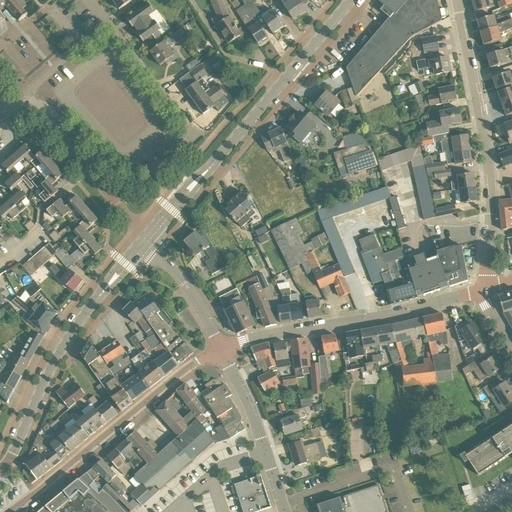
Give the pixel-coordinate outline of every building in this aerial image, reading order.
[(0,0),(0,23),(5,19),(0,13),(0,11),(6,7),(19,22),(26,15),(27,15),(22,9),(26,6),(26,5),(25,5),(20,0),(0,0)] [(110,0),(114,5),(115,5),(119,10),(131,1),(129,0),(110,0)] [(222,33),(229,43),(229,44),(244,34),(240,29),(238,31),(229,18),(230,17),(222,0),(209,0),(216,17),(211,20),(215,27),(220,35),(222,33)] [(253,4),(250,0),(244,0),(243,1),(245,5),(241,8),(236,0),(231,4),(241,18),(241,19),(248,30),(257,44),(268,38),(258,23),(254,26),(252,23),(254,21),(255,18),(260,15),(253,4)] [(284,0),(281,2),(293,20),(307,12),(298,0),(284,0)] [(408,0),(396,16),(393,14),(391,17),(347,69),(353,88),(357,97),(412,38),(441,22),(441,21),(436,0),(408,0)] [(408,0),(378,0),(377,1),(385,7),(382,9),(391,17),(393,14),(396,16),(408,0)] [(471,0),(475,12),(491,8),(490,3),(500,1),(499,0),(471,0)] [(511,1),(511,0),(505,0),(498,3),(500,9),(511,3),(511,1)] [(152,36),(155,39),(161,34),(148,16),(154,12),(148,4),(126,20),(132,28),(134,27),(138,33),(137,34),(143,42),(152,36)] [(273,34),(283,27),(277,20),(278,19),(273,11),(262,19),(273,34)] [(495,19),(494,16),(478,21),(478,23),(478,24),(478,26),(479,27),(481,32),(498,28),(497,26),(510,21),(511,20),(510,14),(495,19)] [(484,46),(502,41),(500,35),(511,29),(511,25),(510,21),(497,26),(498,28),(481,32),(484,46)] [(160,66),(165,62),(169,59),(172,62),(180,58),(177,51),(172,53),(169,49),(180,42),(178,39),(174,34),(164,42),(150,52),(160,66)] [(422,40),(424,53),(438,51),(436,37),(422,40)] [(501,45),(491,47),(493,54),(503,51),(501,45)] [(511,48),(504,51),(503,51),(493,54),(487,56),(489,62),(489,63),(489,65),(490,66),(490,69),(508,64),(506,57),(511,55),(511,57),(511,48)] [(433,68),(434,76),(451,73),(451,70),(452,70),(451,65),(450,65),(448,58),(434,61),(434,58),(416,62),(417,71),(433,68)] [(186,67),(190,72),(200,65),(196,59),(186,67)] [(190,72),(194,78),(204,70),(200,65),(190,72)] [(511,77),(511,73),(493,79),(497,90),(511,85),(511,77)] [(203,115),(215,106),(219,112),(229,102),(216,85),(210,90),(202,79),(185,91),(203,115)] [(413,96),(425,91),(421,81),(414,84),(415,85),(410,88),(413,96)] [(448,101),(457,100),(454,87),(438,89),(439,96),(424,99),(426,107),(441,104),(441,105),(449,103),(448,101)] [(359,103),(357,97),(353,88),(347,90),(353,105),(359,103)] [(511,88),(498,93),(502,105),(511,100),(511,88)] [(353,105),(347,90),(340,93),(346,110),(353,107),(353,105)] [(340,104),(327,93),(316,106),(329,117),(340,104)] [(424,105),(420,95),(414,97),(417,107),(424,105)] [(506,117),(511,114),(511,100),(502,105),(506,117)] [(425,123),(428,138),(433,137),(440,135),(449,134),(450,134),(448,126),(461,124),(458,109),(439,112),(440,120),(425,123)] [(289,134),(303,145),(304,144),(304,143),(311,134),(312,134),(314,132),(312,131),(316,126),(299,112),(295,117),(294,116),(289,122),(291,123),(287,127),(292,131),(289,134)] [(281,129),(261,139),(267,152),(277,147),(284,163),(295,158),(281,129)] [(380,148),(376,135),(371,136),(375,150),(380,148)] [(449,139),(444,140),(441,141),(440,142),(442,153),(445,153),(453,152),(469,149),(468,136),(449,139)] [(434,144),(433,137),(428,138),(420,139),(421,147),(434,144)] [(376,167),(370,146),(365,148),(364,144),(334,154),(338,169),(346,167),(349,175),(376,167)] [(35,157),(28,149),(25,145),(13,156),(19,163),(25,158),(29,163),(30,162),(36,158),(35,157)] [(406,164),(411,162),(422,159),(419,147),(402,153),(406,164)] [(469,149),(453,152),(445,153),(447,166),(471,163),(469,149)] [(511,150),(499,156),(503,167),(511,163),(511,150)] [(53,164),(42,151),(35,157),(36,158),(30,162),(36,169),(41,164),(46,170),(53,164)] [(402,153),(396,155),(400,166),(406,164),(402,153)] [(394,168),(400,166),(396,155),(390,157),(394,168)] [(1,166),(4,169),(7,173),(8,173),(12,178),(17,173),(17,174),(19,172),(14,167),(19,163),(13,156),(1,166)] [(390,157),(384,159),(388,170),(394,168),(390,157)] [(382,172),(388,170),(384,159),(379,161),(382,172)] [(411,162),(413,168),(423,165),(422,159),(411,162)] [(427,173),(434,172),(445,170),(444,162),(426,165),(427,173)] [(63,175),(53,164),(46,170),(50,175),(45,179),(46,181),(46,180),(51,186),(63,175)] [(413,168),(414,174),(425,171),(423,165),(413,168)] [(435,180),(451,177),(450,170),(445,170),(434,172),(434,177),(435,180)] [(426,177),(425,171),(414,174),(415,179),(426,177)] [(33,172),(28,178),(30,181),(36,176),(33,172)] [(17,173),(12,178),(5,184),(11,191),(15,196),(21,191),(22,190),(18,185),(23,181),(21,178),(17,174),(17,173)] [(465,175),(465,173),(452,175),(453,182),(450,182),(452,191),(458,190),(475,188),(473,174),(465,175)] [(35,185),(40,180),(37,177),(32,182),(35,185)] [(415,179),(416,185),(427,183),(426,177),(415,179)] [(44,192),(39,196),(45,203),(57,193),(51,186),(46,180),(46,181),(43,183),(40,180),(35,185),(37,188),(39,187),(44,192)] [(416,185),(418,191),(428,189),(427,183),(416,185)] [(511,201),(500,202),(502,231),(511,228),(511,184),(510,185),(511,195),(511,201)] [(389,199),(391,198),(388,187),(382,189),(386,200),(389,199)] [(469,203),(477,201),(475,188),(458,190),(459,196),(455,197),(456,206),(469,204),(469,203)] [(382,189),(376,191),(380,202),(386,200),(382,189)] [(418,191),(419,197),(430,195),(428,189),(418,191)] [(26,208),(22,203),(27,199),(21,191),(15,196),(9,202),(19,214),(26,208)] [(374,204),(380,202),(376,191),(370,193),(374,204)] [(249,207),(252,204),(242,193),(233,200),(250,220),(252,219),(250,216),(253,213),(249,207)] [(368,206),(374,204),(370,193),(364,195),(368,206)] [(364,195),(358,197),(362,208),(368,206),(364,195)] [(419,197),(420,203),(431,201),(430,195),(419,197)] [(87,209),(77,197),(64,207),(69,213),(70,214),(75,210),(80,215),(87,209)] [(362,208),(358,197),(352,199),(356,210),(362,208)] [(391,198),(389,199),(399,230),(406,228),(396,197),(391,198)] [(352,199),(346,201),(350,212),(356,210),(352,199)] [(58,200),(51,207),(46,211),(52,218),(57,213),(62,219),(69,213),(64,207),(58,200)] [(226,211),(241,228),(250,220),(233,200),(227,206),(230,209),(226,211)] [(350,212),(346,201),(341,203),(344,214),(350,212)] [(420,203),(422,209),(432,207),(431,201),(420,203)] [(0,216),(3,219),(8,215),(13,220),(19,214),(9,202),(2,207),(0,209),(0,216)] [(338,216),(344,214),(341,203),(335,205),(338,216)] [(333,218),(338,216),(335,205),(329,207),(333,218)] [(455,205),(435,209),(436,218),(457,214),(455,205)] [(317,211),(324,229),(335,224),(333,218),(329,207),(317,211)] [(422,209),(423,215),(434,212),(432,207),(422,209)] [(97,221),(87,209),(80,215),(84,220),(79,224),(80,226),(81,226),(85,231),(97,221)] [(424,221),(435,218),(434,212),(423,215),(424,221)] [(305,256),(312,252),(316,250),(329,243),(324,233),(311,240),(312,242),(304,246),(299,236),(304,234),(296,219),(271,231),(290,270),(302,264),(307,275),(312,272),(305,256)] [(27,224),(32,229),(36,226),(31,221),(27,224)] [(48,231),(51,228),(46,222),(43,226),(48,231)] [(29,232),(32,229),(27,224),(24,226),(29,232)] [(338,231),(335,224),(324,229),(327,235),(338,231)] [(91,238),(85,231),(81,226),(80,226),(74,232),(78,237),(73,242),(79,248),(91,238)] [(49,236),(52,239),(57,234),(55,231),(49,236)] [(340,237),(338,231),(327,235),(329,241),(340,237)] [(185,242),(197,256),(202,251),(208,261),(205,262),(212,275),(225,268),(204,232),(199,236),(196,232),(185,242)] [(57,234),(52,239),(55,242),(60,238),(57,234)] [(265,235),(257,239),(260,245),(268,241),(265,235)] [(386,263),(381,248),(379,249),(374,235),(359,241),(364,254),(372,251),(374,257),(376,262),(379,268),(381,274),(383,280),(386,290),(390,306),(417,298),(413,282),(403,253),(396,255),(397,259),(386,263)] [(343,243),(340,237),(329,241),(332,247),(343,243)] [(90,250),(94,256),(101,250),(93,240),(91,238),(79,248),(84,255),(90,250)] [(432,241),(437,255),(436,256),(437,258),(448,288),(459,284),(467,282),(462,246),(457,247),(452,248),(448,249),(444,250),(440,238),(432,241)] [(49,243),(45,247),(53,257),(58,253),(53,247),(49,243)] [(345,249),(343,243),(332,247),(334,253),(345,249)] [(53,247),(58,253),(61,250),(56,244),(53,247)] [(45,247),(40,251),(49,261),(53,257),(45,247)] [(348,255),(345,249),(334,253),(337,259),(348,255)] [(40,251),(36,255),(44,265),(49,261),(40,251)] [(361,255),(363,261),(374,257),(372,251),(364,254),(361,255)] [(321,272),(312,252),(305,256),(312,272),(320,289),(334,282),(340,298),(350,294),(344,278),(341,272),(338,266),(338,265),(321,272)] [(67,254),(60,260),(67,269),(75,263),(74,262),(70,256),(67,254)] [(73,254),(70,256),(74,262),(78,259),(73,254)] [(36,255),(31,259),(39,269),(44,265),(36,255)] [(339,264),(338,265),(338,266),(350,261),(348,255),(337,259),(339,264)] [(366,267),(376,262),(374,257),(363,261),(366,267)] [(448,288),(437,258),(425,262),(424,258),(414,261),(416,264),(408,267),(413,282),(417,298),(448,288)] [(31,259),(26,263),(35,273),(39,269),(31,259)] [(353,267),(350,261),(338,266),(341,272),(353,267)] [(366,267),(368,272),(379,268),(376,262),(366,267)] [(35,273),(26,263),(22,267),(30,276),(35,273)] [(60,281),(73,292),(82,281),(69,270),(64,276),(54,265),(50,269),(60,281)] [(353,267),(341,272),(344,278),(355,273),(353,267)] [(370,278),(381,274),(379,268),(368,272),(370,278)] [(262,274),(257,276),(262,289),(268,287),(262,274)] [(373,284),(383,280),(381,274),(370,278),(373,284)] [(231,290),(235,288),(229,276),(219,281),(224,290),(229,287),(231,290)] [(29,298),(25,303),(49,323),(56,314),(46,306),(48,303),(38,292),(41,289),(35,282),(25,291),(30,298),(29,299),(29,298)] [(266,300),(259,284),(249,289),(265,327),(276,325),(266,300)] [(303,320),(300,304),(299,294),(291,295),(290,289),(280,291),(282,297),(288,296),(291,321),(303,320)] [(255,326),(247,310),(241,297),(235,300),(231,292),(219,298),(237,334),(255,326)] [(511,292),(498,297),(503,314),(504,314),(511,327),(511,292)] [(155,305),(147,294),(140,298),(132,303),(144,316),(146,320),(156,334),(162,343),(168,352),(178,366),(182,363),(187,358),(192,353),(169,327),(173,324),(162,310),(159,312),(155,305)] [(282,297),(284,306),(278,307),(280,323),(291,321),(288,296),(282,297)] [(322,316),(319,302),(315,296),(305,298),(308,319),(322,316)] [(51,324),(49,323),(25,303),(17,297),(11,302),(25,313),(21,319),(26,325),(32,331),(43,337),(51,324)] [(149,338),(156,334),(146,320),(144,316),(132,303),(131,303),(123,311),(135,325),(138,322),(149,338)] [(431,355),(439,354),(436,342),(439,341),(440,346),(448,345),(446,333),(447,333),(442,314),(423,318),(428,337),(431,355)] [(397,349),(402,362),(394,365),(394,369),(396,387),(404,387),(404,388),(418,386),(418,391),(437,389),(436,383),(432,358),(423,360),(424,365),(410,367),(407,351),(406,352),(405,349),(413,347),(412,340),(428,337),(423,318),(392,326),(395,344),(396,343),(397,349)] [(483,342),(484,342),(473,324),(470,326),(469,323),(455,327),(459,343),(465,341),(471,350),(472,349),(474,352),(478,350),(482,357),(490,352),(483,342)] [(387,345),(388,345),(395,344),(392,326),(376,329),(379,346),(387,345)] [(376,329),(360,331),(360,332),(363,349),(379,346),(376,329)] [(13,353),(7,364),(8,366),(7,368),(22,377),(22,376),(29,363),(29,362),(44,337),(43,337),(32,331),(18,356),(13,353)] [(140,332),(134,336),(141,344),(146,340),(140,332)] [(363,349),(360,332),(345,334),(350,359),(364,356),(363,349)] [(155,349),(161,357),(153,362),(164,377),(178,366),(168,352),(162,343),(156,334),(149,338),(146,340),(141,344),(142,347),(145,350),(148,354),(155,349)] [(134,336),(129,339),(137,350),(142,347),(141,344),(134,336)] [(322,338),(325,354),(330,353),(339,352),(336,336),(322,338)] [(295,369),(296,377),(296,379),(304,377),(304,375),(309,374),(308,367),(304,339),(291,341),(291,343),(292,352),(295,369)] [(117,341),(108,347),(123,370),(132,363),(130,360),(128,357),(123,360),(120,356),(125,353),(117,341)] [(90,343),(81,355),(81,356),(89,367),(91,365),(113,397),(111,399),(120,412),(133,403),(132,403),(123,389),(120,385),(113,376),(109,370),(90,343)] [(292,352),(291,343),(273,345),(276,362),(277,362),(278,367),(290,366),(288,353),(292,352)] [(256,362),(259,370),(263,369),(264,375),(258,379),(265,392),(280,384),(274,372),(277,371),(275,367),(276,367),(269,344),(251,349),(256,362)] [(123,370),(108,347),(99,353),(107,365),(111,362),(114,366),(109,370),(113,376),(123,370)] [(397,349),(389,352),(393,365),(394,365),(402,362),(397,349)] [(148,354),(145,350),(139,354),(130,360),(132,363),(138,372),(149,388),(164,377),(153,362),(153,361),(148,354)] [(8,366),(7,364),(4,360),(0,354),(0,394),(6,402),(7,403),(8,404),(9,402),(9,403),(10,401),(9,401),(10,399),(11,399),(10,398),(12,396),(12,397),(13,395),(12,395),(15,390),(16,389),(17,386),(18,386),(18,385),(19,383),(19,382),(21,379),(21,380),(22,377),(7,368),(8,366)] [(449,354),(439,356),(439,354),(431,355),(432,358),(436,383),(452,381),(449,354)] [(326,356),(319,357),(319,365),(320,380),(330,378),(326,356)] [(480,382),(501,369),(494,357),(484,364),(480,358),(462,370),(465,376),(473,371),(477,377),(480,382)] [(365,364),(367,373),(375,371),(373,363),(365,364)] [(322,395),(320,380),(319,365),(311,366),(314,396),(322,395)] [(138,372),(120,385),(123,389),(132,403),(150,388),(149,388),(138,372)] [(297,384),(296,379),(296,377),(282,378),(283,386),(297,384)] [(489,397),(495,393),(504,407),(511,401),(511,386),(508,389),(505,383),(502,385),(498,379),(483,389),(489,397)] [(223,429),(238,419),(241,417),(228,397),(231,395),(225,385),(222,386),(219,382),(215,380),(205,387),(208,390),(201,394),(221,425),(223,429)] [(63,388),(57,393),(56,393),(62,401),(60,403),(63,406),(65,404),(68,408),(69,409),(86,395),(78,384),(67,393),(63,388)] [(101,395),(107,392),(101,384),(96,387),(101,395)] [(197,418),(198,419),(201,424),(207,420),(203,414),(207,411),(185,384),(176,391),(192,411),(197,418)] [(372,418),(373,395),(366,395),(365,417),(372,418)] [(94,408),(107,423),(117,415),(107,402),(101,406),(98,403),(94,396),(88,400),(94,408)] [(178,437),(198,419),(197,418),(192,411),(182,420),(166,402),(155,412),(178,437)] [(85,416),(98,431),(107,423),(94,408),(85,416)] [(292,412),(293,418),(281,422),(285,435),(303,429),(300,419),(307,417),(304,408),(292,412)] [(76,423),(89,438),(98,431),(85,416),(76,423)] [(201,424),(198,419),(178,437),(157,456),(148,464),(134,476),(153,498),(175,478),(185,469),(215,442),(212,439),(206,431),(201,424)] [(245,429),(240,422),(238,419),(223,429),(230,439),(245,429)] [(62,425),(58,420),(50,426),(55,432),(62,425)] [(46,422),(41,427),(45,431),(49,427),(50,426),(46,422)] [(67,430),(80,445),(89,438),(76,423),(67,430)] [(215,442),(216,443),(230,439),(223,429),(221,425),(215,429),(218,434),(212,439),(215,442)] [(464,453),(460,456),(464,463),(468,461),(478,476),(511,453),(511,425),(466,456),(464,453)] [(58,438),(71,453),(80,445),(67,430),(58,438)] [(157,456),(135,432),(116,449),(127,462),(137,453),(148,464),(157,456)] [(51,448),(41,438),(39,435),(38,435),(25,465),(26,466),(27,468),(37,481),(52,469),(62,461),(61,461),(51,448)] [(441,441),(439,437),(428,441),(430,446),(441,441)] [(51,448),(61,461),(71,453),(58,438),(49,445),(51,448)] [(288,445),(295,467),(322,459),(317,443),(304,447),(302,441),(288,445)] [(410,455),(420,452),(418,444),(408,447),(410,455)] [(127,462),(116,449),(107,457),(123,476),(132,468),(127,462)] [(117,476),(102,461),(93,468),(108,484),(102,489),(115,502),(124,511),(131,511),(133,510),(119,495),(126,489),(114,478),(117,476)] [(124,511),(102,489),(87,473),(45,507),(39,511),(124,511)] [(142,507),(153,498),(134,476),(129,481),(137,490),(131,495),(142,507)] [(233,485),(237,494),(242,511),(256,511),(260,511),(271,508),(261,476),(233,485)] [(387,511),(379,485),(317,506),(319,511),(387,511)] [(393,511),(401,511),(398,503),(391,505),(393,511)]
